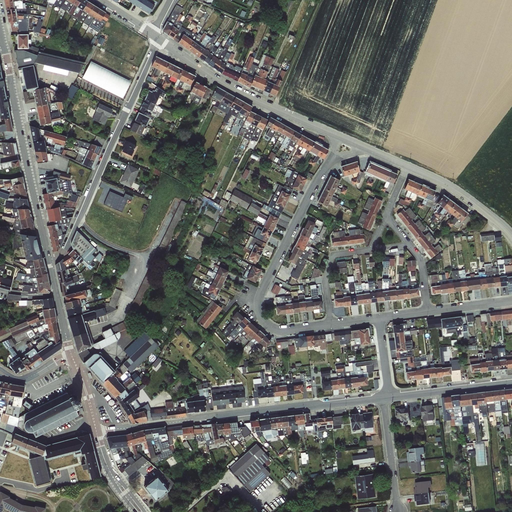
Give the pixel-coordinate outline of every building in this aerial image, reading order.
[(64,0),(60,8),(65,12),(71,3),(72,0),(64,0)] [(72,0),(71,3),(73,5),(68,13),(71,15),(77,7),(80,0),(72,0)] [(84,0),(80,0),(77,7),(79,9),(74,17),(77,19),(87,2),(84,0)] [(126,0),(153,13),(158,3),(151,0),(126,0)] [(23,8),(22,1),(4,3),(5,10),(23,8)] [(83,22),(94,6),(87,2),(77,19),(83,22)] [(163,32),(168,35),(180,14),(183,8),(176,5),(162,30),(163,32)] [(89,26),(99,9),(94,6),(83,22),(89,26)] [(99,9),(89,26),(97,31),(102,25),(103,25),(109,16),(99,9)] [(26,19),(26,14),(6,14),(8,22),(17,21),(16,18),(26,19)] [(182,15),(180,14),(168,35),(173,39),(181,26),(182,24),(179,22),(182,15)] [(34,31),(45,33),(46,29),(42,28),(44,20),(39,19),(38,26),(35,25),(34,31)] [(197,23),(192,32),(182,46),(188,50),(197,36),(196,35),(200,30),(199,29),(201,25),(197,23)] [(186,29),(181,26),(173,39),(182,46),(192,32),(187,28),(186,29)] [(198,33),(197,36),(188,50),(193,54),(206,34),(207,33),(205,31),(202,35),(198,33)] [(211,38),(206,34),(193,54),(198,58),(211,38)] [(214,34),(211,38),(198,58),(203,61),(214,45),(213,44),(217,36),(214,34)] [(216,46),(214,45),(203,61),(207,64),(219,47),(221,43),(219,42),(216,46)] [(226,44),(223,49),(212,68),(217,71),(227,51),(230,46),(226,44)] [(223,49),(219,47),(207,64),(212,68),(223,49)] [(217,71),(221,74),(227,63),(229,59),(232,60),(236,52),(233,50),(231,53),(227,51),(217,71)] [(237,81),(243,85),(251,67),(256,53),(253,52),(251,56),(249,56),(245,67),(243,66),(242,68),(237,81)] [(250,86),(256,88),(269,57),(263,54),(258,65),(250,86)] [(151,66),(158,70),(162,60),(156,57),(151,66)] [(256,88),(263,91),(268,76),(267,75),(274,59),(269,57),(256,88)] [(169,64),(162,60),(158,70),(164,73),(169,64)] [(92,62),(85,79),(125,96),(130,86),(131,86),(134,80),(92,62)] [(263,91),(269,94),(275,79),(281,64),(278,62),(275,68),(272,67),(268,76),(263,91)] [(221,74),(230,79),(235,67),(233,66),(232,65),(227,63),(221,74)] [(175,67),(169,64),(164,73),(171,76),(175,67)] [(249,88),(250,86),(258,65),(255,64),(253,68),(251,67),(243,85),(249,88)] [(230,79),(237,81),(242,68),(235,65),(235,67),(230,79)] [(26,90),(27,92),(38,89),(33,66),(21,68),(25,90),(26,90)] [(181,70),(175,67),(171,76),(177,79),(181,70)] [(188,73),(181,70),(177,79),(183,82),(188,73)] [(277,80),(275,79),(269,94),(275,97),(285,72),(281,70),(277,80)] [(195,77),(188,73),(183,82),(190,86),(195,77)] [(193,100),(201,84),(195,82),(189,94),(190,95),(189,98),(193,100)] [(201,84),(193,100),(192,102),(198,105),(201,98),(207,87),(201,84)] [(152,90),(145,107),(155,111),(161,96),(165,98),(168,91),(157,86),(155,91),(152,90)] [(47,87),(38,89),(27,92),(22,92),(24,101),(25,105),(35,103),(36,107),(47,105),(51,103),(48,90),(45,90),(47,89),(47,87)] [(67,96),(74,99),(78,90),(71,87),(67,96)] [(207,87),(201,98),(206,100),(209,93),(212,95),(214,91),(207,87)] [(214,91),(212,95),(211,96),(212,97),(211,98),(215,101),(222,90),(216,87),(214,91)] [(220,102),(226,92),(222,90),(215,101),(216,101),(214,106),(213,105),(210,110),(214,113),(216,109),(217,108),(220,102)] [(220,102),(230,107),(235,98),(226,92),(220,102)] [(235,98),(230,107),(234,109),(239,112),(244,103),(235,98)] [(220,102),(217,108),(227,114),(230,107),(220,102)] [(239,112),(238,113),(246,118),(250,111),(252,107),(244,103),(239,112)] [(109,118),(113,110),(99,104),(92,119),(104,125),(108,117),(109,118)] [(36,107),(38,119),(60,115),(59,111),(50,114),(47,105),(36,107)] [(230,107),(227,114),(225,116),(223,121),(220,129),(223,130),(226,123),(227,123),(230,118),(233,111),(234,109),(230,107)] [(246,118),(245,121),(250,124),(255,114),(250,111),(246,118)] [(246,118),(238,113),(236,117),(241,120),(239,125),(242,126),(245,121),(246,118)] [(256,127),(261,117),(255,114),(244,138),(249,141),(252,136),(256,127)] [(60,117),(60,115),(38,119),(39,125),(51,123),(52,126),(61,123),(61,120),(64,119),(63,116),(60,117)] [(256,127),(252,136),(258,139),(262,130),(267,120),(261,117),(256,127)] [(270,117),(266,126),(270,128),(265,135),(271,138),(274,134),(276,131),(280,123),(270,117)] [(5,123),(7,131),(12,131),(10,119),(4,119),(5,123)] [(135,120),(130,130),(142,136),(143,134),(141,133),(145,125),(135,120)] [(280,123),(276,131),(281,134),(285,126),(280,123)] [(32,143),(41,141),(39,129),(38,129),(38,128),(29,126),(32,142),(32,143)] [(285,126),(281,134),(286,136),(286,137),(290,129),(285,126)] [(290,129),(286,137),(291,139),(295,132),(290,129)] [(49,132),(46,131),(44,130),(43,137),(47,138),(46,141),(52,143),(51,146),(50,152),(53,153),(60,154),(63,146),(66,137),(49,132)] [(291,139),(290,140),(296,143),(301,135),(295,132),(291,139)] [(281,134),(279,137),(277,140),(280,141),(279,143),(281,144),(286,136),(281,134)] [(96,135),(92,144),(102,147),(105,140),(96,135)] [(301,135),(296,143),(295,144),(299,146),(302,148),(308,139),(301,135)] [(286,136),(281,144),(280,146),(285,149),(290,140),(291,139),(286,137),(286,136)] [(308,139),(302,148),(306,150),(309,152),(314,143),(308,139)] [(41,141),(32,143),(34,152),(46,152),(45,146),(44,140),(41,141)] [(124,140),(121,147),(124,148),(122,152),(131,156),(136,146),(124,140)] [(79,143),(77,147),(81,148),(88,150),(91,144),(82,142),(79,141),(79,143)] [(7,146),(9,156),(17,154),(15,143),(7,142),(1,142),(2,147),(7,146)] [(314,143),(309,152),(316,155),(321,147),(314,143)] [(91,144),(88,150),(98,155),(102,147),(92,144),(91,144)] [(81,148),(77,147),(74,146),(74,148),(79,151),(77,154),(78,154),(84,157),(88,150),(81,148)] [(302,148),(299,146),(296,151),(296,152),(292,159),(295,161),(297,157),(300,153),(302,148)] [(321,147),(316,155),(319,157),(323,159),(328,151),(321,147)] [(287,159),(284,165),(287,166),(290,160),(289,160),(291,155),(292,156),(296,149),(293,148),(287,159)] [(297,157),(295,161),(298,162),(300,158),(302,155),(303,155),(306,150),(302,148),(300,153),(297,157)] [(88,150),(84,157),(95,162),(98,155),(88,150)] [(46,152),(34,152),(37,162),(47,160),(47,158),(46,154),(46,152)] [(271,152),(267,159),(272,161),(276,155),(271,152)] [(84,157),(78,154),(75,160),(77,162),(81,164),(84,157)] [(313,160),(311,165),(310,166),(312,168),(313,166),(315,163),(316,163),(319,157),(316,155),(313,160)] [(84,157),(81,164),(92,169),(95,162),(84,157)] [(18,160),(10,161),(11,167),(12,168),(20,166),(18,160)] [(11,167),(10,161),(0,163),(0,169),(1,170),(11,167)] [(269,161),(266,166),(269,168),(278,173),(281,168),(271,162),(271,163),(269,161)] [(356,161),(348,164),(352,174),(359,172),(360,172),(356,161)] [(373,176),(377,165),(370,162),(366,172),(370,175),(373,176)] [(128,164),(119,183),(130,188),(139,170),(128,164)] [(352,174),(348,164),(340,166),(344,177),(352,174)] [(377,165),(373,176),(379,178),(384,168),(377,165)] [(153,168),(151,172),(159,176),(161,171),(153,168)] [(384,168),(379,178),(386,181),(391,171),(384,168)] [(245,169),(241,177),(245,179),(249,171),(245,169)] [(295,181),(298,174),(292,171),(289,170),(286,177),(289,178),(295,181)] [(53,171),(52,176),(52,177),(57,178),(57,179),(58,178),(69,181),(71,175),(61,172),(61,173),(53,171)] [(391,171),(386,181),(390,183),(393,184),(397,174),(391,171)] [(356,179),(354,180),(355,184),(356,186),(358,187),(360,181),(363,173),(362,173),(360,172),(359,172),(356,179)] [(298,174),(295,181),(304,185),(307,179),(298,174)] [(330,175),(327,182),(336,187),(340,180),(330,175)] [(289,178),(286,177),(284,183),(289,186),(291,187),(295,181),(289,178)] [(2,179),(0,179),(0,184),(1,185),(3,184),(4,188),(12,186),(12,185),(18,184),(17,178),(13,179),(10,180),(2,179)] [(57,178),(46,180),(44,180),(47,193),(48,193),(48,194),(52,193),(59,191),(57,179),(57,178)] [(58,178),(57,179),(59,191),(60,190),(68,193),(71,194),(75,195),(80,197),(81,197),(83,192),(77,189),(76,192),(71,190),(71,188),(69,181),(58,178)] [(411,192),(415,182),(408,179),(404,189),(407,191),(411,192)] [(295,181),(291,187),(300,192),(304,185),(295,181)] [(327,182),(323,189),(333,194),(336,187),(327,182)] [(415,182),(411,192),(414,194),(417,195),(422,185),(415,182)] [(24,183),(18,184),(12,185),(12,186),(14,193),(26,196),(24,183)] [(0,184),(0,188),(14,193),(12,186),(4,188),(3,184),(1,185),(0,184)] [(218,185),(215,184),(210,194),(213,196),(218,185)] [(279,185),(274,195),(278,197),(281,190),(290,195),(293,190),(284,186),(283,187),(279,185)] [(422,185),(417,195),(424,198),(428,188),(422,185)] [(428,188),(424,198),(431,201),(435,193),(436,191),(428,188)] [(235,189),(229,200),(246,209),(252,198),(235,189)] [(323,189),(320,195),(330,200),(332,196),(333,194),(323,189)] [(278,197),(287,202),(290,195),(281,190),(278,197)] [(0,191),(0,197),(7,200),(8,198),(11,199),(9,195),(0,191)] [(411,192),(407,191),(405,197),(404,200),(400,198),(398,203),(405,206),(406,204),(407,202),(409,198),(411,192)] [(407,202),(406,204),(408,205),(409,203),(411,199),(412,199),(414,194),(411,192),(409,198),(407,202)] [(48,193),(47,193),(42,194),(44,202),(53,200),(52,196),(52,193),(48,194),(48,193)] [(108,207),(114,210),(121,213),(127,199),(131,201),(132,197),(125,193),(123,197),(114,193),(108,207)] [(431,201),(424,198),(420,208),(423,209),(424,206),(425,206),(425,205),(427,206),(431,207),(431,208),(432,206),(434,202),(438,194),(435,193),(431,201)] [(71,194),(70,200),(77,203),(80,197),(75,195),(71,194)] [(273,195),(268,206),(272,209),(273,209),(281,213),(283,208),(275,204),(278,197),(274,195),(273,195)] [(330,200),(320,195),(317,202),(327,207),(330,200)] [(444,206),(449,199),(443,195),(437,203),(440,206),(443,208),(444,206)] [(332,196),(330,200),(335,203),(339,205),(343,206),(344,204),(337,200),(337,199),(332,196)] [(287,202),(278,197),(275,204),(283,208),(284,208),(287,202)] [(373,200),(371,205),(379,208),(383,201),(375,197),(373,200)] [(18,209),(19,199),(14,198),(13,204),(6,203),(5,208),(11,209),(16,209),(18,209)] [(19,199),(18,209),(29,209),(27,199),(19,199)] [(216,199),(215,201),(219,203),(218,204),(225,208),(228,202),(221,199),(220,201),(216,199)] [(444,206),(443,208),(446,210),(449,212),(455,204),(449,199),(444,206)] [(53,200),(44,202),(45,210),(46,210),(46,209),(54,208),(54,204),(53,200)] [(62,203),(54,204),(54,208),(59,207),(62,207),(73,209),(75,209),(77,203),(70,200),(67,200),(66,203),(62,203)] [(123,322),(110,328),(113,334),(119,331),(119,332),(130,327),(166,250),(188,203),(181,200),(161,243),(143,280),(134,300),(123,322)] [(266,221),(268,217),(259,212),(261,208),(251,203),(247,210),(257,215),(266,221)] [(272,209),(268,206),(264,204),(262,208),(266,211),(271,213),(273,209),(272,209)] [(455,204),(449,212),(454,217),(461,208),(455,204)] [(369,210),(368,212),(376,216),(379,208),(371,205),(369,210)] [(443,208),(440,206),(439,206),(435,211),(436,212),(434,215),(436,216),(439,213),(443,208)] [(59,207),(54,208),(46,209),(46,210),(49,222),(55,221),(61,219),(59,207)] [(62,207),(59,207),(61,219),(72,217),(71,214),(74,213),(73,209),(62,207)] [(439,213),(436,216),(433,221),(435,223),(439,218),(441,215),(442,216),(446,210),(443,208),(439,213)] [(461,208),(454,217),(461,222),(468,213),(461,208)] [(5,215),(4,217),(19,219),(16,209),(11,209),(12,213),(5,215)] [(18,209),(16,209),(19,219),(19,220),(31,217),(29,209),(18,209)] [(271,213),(270,214),(278,218),(281,213),(273,209),(271,213)] [(408,216),(405,211),(403,209),(396,214),(402,221),(408,216)] [(367,214),(365,220),(373,223),(376,216),(368,212),(367,214)] [(468,213),(461,222),(464,224),(471,215),(468,213)] [(268,217),(266,221),(275,225),(279,219),(278,218),(270,214),(268,217)] [(19,219),(4,217),(2,216),(0,215),(0,218),(1,219),(1,220),(13,222),(13,227),(21,229),(19,220),(19,219)] [(408,216),(402,221),(406,227),(413,222),(411,220),(408,216)] [(31,217),(19,220),(21,229),(33,226),(31,217)] [(451,221),(448,225),(445,229),(448,231),(451,227),(453,224),(454,224),(453,225),(457,228),(461,222),(454,217),(451,221)] [(308,220),(304,228),(311,232),(314,226),(315,224),(308,220)] [(365,220),(363,225),(362,227),(369,231),(373,223),(365,220)] [(266,221),(263,227),(272,232),(272,233),(276,225),(275,225),(266,221)] [(259,234),(262,229),(259,227),(259,226),(257,225),(258,224),(254,222),(252,224),(251,224),(250,227),(257,230),(256,233),(259,234),(257,237),(263,240),(262,242),(265,243),(266,242),(268,238),(259,234)] [(413,222),(406,227),(411,234),(418,228),(414,224),(413,222)] [(21,229),(13,227),(1,224),(0,227),(0,230),(10,232),(9,236),(13,237),(13,233),(18,234),(22,234),(21,229)] [(33,226),(21,229),(22,234),(23,235),(36,236),(33,226)] [(312,232),(309,238),(309,239),(318,243),(321,238),(323,233),(324,233),(326,228),(323,226),(318,236),(315,234),(312,232)] [(263,227),(262,229),(259,234),(268,238),(269,239),(272,232),(263,227)] [(311,232),(304,228),(303,228),(299,234),(300,234),(309,238),(312,232),(311,232)] [(418,228),(411,234),(416,239),(423,234),(421,232),(418,228)] [(56,229),(48,231),(49,238),(58,236),(57,236),(56,229)] [(69,255),(63,259),(64,265),(68,263),(69,264),(71,262),(76,267),(79,264),(81,262),(86,268),(88,265),(99,253),(76,231),(70,244),(73,250),(78,255),(74,260),(69,255)] [(23,235),(22,234),(18,234),(24,259),(28,259),(32,260),(41,258),(40,253),(39,253),(35,239),(37,239),(36,236),(23,235)] [(60,235),(57,236),(58,236),(59,243),(60,248),(66,234),(60,235)] [(300,234),(297,240),(306,245),(306,244),(309,239),(309,238),(300,234)] [(360,234),(355,235),(356,244),(364,242),(363,234),(360,234)] [(423,234),(416,239),(421,246),(427,240),(424,236),(423,234)] [(349,236),(347,236),(348,245),(356,244),(355,235),(349,236)] [(58,236),(49,238),(51,245),(59,243),(58,236)] [(250,236),(244,247),(251,251),(254,244),(264,249),(266,244),(265,243),(262,242),(250,236)] [(345,236),(339,237),(340,246),(348,245),(347,236),(345,236)] [(339,237),(334,238),(330,238),(332,247),(340,246),(339,237)] [(297,240),(294,246),(303,251),(306,245),(297,240)] [(427,240),(421,246),(426,251),(432,247),(431,245),(427,240)] [(59,243),(51,245),(53,252),(58,251),(58,248),(60,248),(59,243)] [(251,251),(260,255),(264,249),(254,244),(251,251)] [(306,245),(303,251),(308,253),(310,250),(316,253),(317,250),(310,246),(306,244),(306,245)] [(438,244),(434,248),(437,253),(442,249),(438,244)] [(303,251),(294,246),(291,252),(300,257),(303,251)] [(432,247),(426,251),(431,258),(438,253),(437,253),(434,248),(432,247)] [(73,250),(68,255),(69,255),(74,260),(78,255),(73,250)] [(251,251),(250,254),(248,257),(248,258),(256,262),(257,262),(260,255),(251,251)] [(303,251),(300,257),(305,260),(306,260),(309,254),(308,253),(303,251)] [(118,252),(115,258),(125,262),(127,256),(118,252)] [(293,270),(290,276),(297,280),(306,263),(304,261),(305,260),(300,257),(291,252),(287,261),(297,266),(294,271),(293,270)] [(41,258),(32,260),(32,262),(34,268),(45,267),(43,258),(41,258)] [(64,265),(63,259),(55,265),(56,272),(65,270),(64,265)] [(416,259),(408,260),(409,271),(417,270),(416,259)] [(362,294),(361,283),(358,260),(352,261),(354,269),(355,269),(356,274),(357,280),(358,280),(358,282),(354,283),(356,295),(362,294)] [(492,277),(491,266),(490,263),(484,264),(484,266),(486,278),(492,277)] [(505,276),(505,272),(504,265),(504,264),(497,265),(497,266),(499,277),(505,276)] [(252,266),(249,272),(259,276),(262,270),(252,266)] [(45,267),(34,268),(35,275),(35,278),(42,277),(41,274),(47,273),(45,267)] [(218,269),(216,273),(217,273),(226,278),(229,271),(219,267),(218,269)] [(35,275),(34,268),(33,268),(30,269),(27,269),(25,269),(25,274),(26,276),(29,276),(35,275)] [(314,268),(311,278),(319,277),(321,270),(314,268)] [(216,273),(211,270),(209,269),(207,273),(206,276),(214,279),(217,273),(216,273)] [(67,278),(65,270),(56,272),(59,283),(67,278)] [(75,275),(70,277),(73,284),(79,281),(77,274),(79,274),(77,270),(74,271),(75,275)] [(356,295),(354,283),(354,282),(353,275),(352,270),(349,270),(350,275),(351,282),(347,282),(348,289),(349,296),(356,295),(355,295),(356,295)] [(459,281),(458,271),(458,270),(451,271),(452,279),(452,282),(459,281)] [(249,272),(246,279),(255,283),(259,276),(249,272)] [(26,276),(25,274),(17,273),(16,280),(25,282),(25,279),(26,276)] [(42,277),(35,278),(36,284),(48,281),(47,273),(41,274),(42,277)] [(217,273),(214,279),(223,284),(226,278),(217,273)] [(192,276),(186,287),(190,289),(193,282),(195,283),(197,278),(192,276)] [(505,276),(499,277),(500,287),(507,286),(507,285),(506,277),(506,276),(505,276)] [(67,278),(59,283),(60,292),(66,291),(65,287),(73,284),(70,277),(67,278)] [(485,278),(479,279),(479,289),(487,288),(485,278)] [(214,279),(210,285),(219,290),(220,290),(223,284),(214,279)] [(466,280),(459,281),(460,291),(467,291),(466,280)] [(0,281),(0,282),(0,287),(9,290),(11,284),(0,281)] [(48,281),(36,284),(38,293),(49,293),(50,291),(48,281)] [(210,285),(207,283),(202,293),(214,299),(216,296),(207,292),(210,285)] [(446,283),(439,284),(439,285),(440,293),(441,294),(447,293),(446,283)] [(32,286),(27,285),(22,285),(22,291),(27,292),(27,294),(38,293),(36,284),(32,284),(32,286)] [(275,284),(271,292),(277,295),(281,287),(275,284)] [(66,291),(60,292),(61,295),(64,295),(70,294),(69,290),(68,285),(65,287),(66,291)] [(219,290),(210,285),(207,292),(216,296),(219,290)] [(439,285),(433,286),(430,286),(431,295),(440,293),(439,285)] [(94,311),(81,314),(87,333),(91,346),(92,346),(93,347),(93,348),(94,348),(95,348),(96,349),(97,349),(98,349),(99,349),(100,348),(100,349),(117,340),(118,340),(119,339),(119,338),(120,337),(120,335),(120,334),(120,333),(119,332),(119,331),(113,334),(110,328),(109,329),(107,326),(101,329),(99,330),(101,334),(102,333),(104,339),(97,342),(93,344),(86,322),(96,319),(96,318),(106,315),(118,309),(115,308),(122,291),(115,288),(109,303),(105,303),(102,304),(103,308),(94,311)] [(312,302),(320,301),(319,298),(317,296),(319,294),(318,288),(310,289),(311,297),(311,301),(312,301),(312,302)] [(408,288),(402,289),(403,299),(410,298),(410,297),(409,297),(408,289),(408,288)] [(415,288),(408,289),(409,297),(410,297),(419,296),(418,288),(415,288)] [(70,294),(64,295),(66,302),(80,298),(80,299),(87,297),(85,290),(70,294)] [(362,294),(364,304),(370,303),(369,293),(362,294)] [(7,301),(5,301),(6,303),(9,303),(14,303),(14,301),(21,301),(20,295),(8,294),(7,301)] [(362,294),(356,295),(355,295),(356,295),(357,305),(364,304),(362,294)] [(356,295),(349,296),(350,306),(357,305),(356,295)] [(286,304),(285,298),(284,296),(275,297),(276,306),(285,305),(285,304),(286,304)] [(349,296),(342,297),(343,298),(343,306),(343,307),(350,306),(349,296)] [(52,298),(42,299),(42,301),(44,309),(54,308),(52,298)] [(66,302),(63,303),(65,310),(80,306),(82,306),(81,300),(80,299),(80,298),(66,302)] [(343,298),(336,299),(333,299),(334,307),(343,306),(343,298)] [(320,301),(312,302),(313,310),(322,309),(321,300),(320,301)] [(210,303),(206,307),(209,309),(214,302),(212,301),(210,303)] [(214,302),(209,309),(216,316),(222,309),(214,302)] [(298,302),(292,303),(291,303),(292,303),(293,313),(300,312),(298,302)] [(292,303),(286,304),(285,304),(285,305),(286,314),(293,314),(293,313),(292,303)] [(285,305),(276,306),(277,315),(286,314),(285,305)] [(80,306),(65,310),(67,316),(82,312),(82,311),(80,306)] [(209,309),(206,307),(200,313),(201,314),(203,316),(209,309)] [(54,308),(44,309),(42,310),(43,319),(55,316),(54,308)] [(82,312),(67,316),(67,318),(81,314),(90,312),(89,309),(86,310),(82,311),(82,312)] [(209,309),(203,316),(211,323),(216,316),(209,309)] [(506,321),(511,320),(511,310),(501,311),(501,312),(502,320),(506,320),(506,321)] [(244,318),(243,317),(237,311),(231,318),(233,320),(238,324),(244,318)] [(501,312),(494,313),(495,321),(502,320),(501,312)] [(37,314),(36,314),(7,326),(0,329),(0,336),(10,332),(10,333),(29,325),(35,323),(39,321),(39,320),(37,314)] [(81,314),(67,318),(73,337),(87,333),(81,314)] [(203,316),(198,322),(198,323),(205,329),(211,323),(203,316)] [(461,316),(454,317),(455,327),(457,327),(462,326),(461,317),(461,316)] [(238,324),(238,325),(243,329),(249,322),(250,322),(244,317),(243,317),(244,318),(238,324)] [(455,327),(454,317),(446,318),(446,319),(447,326),(448,328),(455,327)] [(39,321),(35,323),(37,328),(42,325),(44,324),(43,319),(39,320),(39,321)] [(238,324),(233,320),(221,333),(226,338),(229,335),(234,330),(236,328),(235,327),(238,325),(238,324)] [(56,322),(47,324),(48,331),(57,329),(56,322)] [(249,322),(243,329),(242,329),(242,330),(246,333),(247,334),(254,326),(250,322),(249,322)] [(42,325),(37,328),(39,331),(40,332),(43,331),(48,331),(47,324),(44,324),(42,325)] [(403,331),(402,324),(393,325),(392,325),(393,333),(403,332),(403,331)] [(29,325),(10,333),(13,338),(31,330),(29,325)] [(234,330),(229,335),(233,339),(240,332),(242,330),(242,329),(243,329),(238,325),(235,327),(236,328),(234,330)] [(254,326),(247,334),(249,335),(252,338),(259,330),(254,326)] [(359,338),(369,336),(368,328),(358,329),(358,330),(359,338)] [(13,338),(7,340),(11,346),(11,347),(17,343),(28,337),(29,339),(32,338),(35,336),(35,334),(31,329),(31,330),(13,338)] [(57,329),(48,331),(50,337),(52,337),(53,342),(54,345),(60,341),(57,329)] [(359,338),(358,330),(350,331),(350,329),(344,330),(344,332),(345,331),(345,339),(350,339),(351,339),(359,338)] [(242,330),(240,332),(242,333),(234,341),(238,344),(240,342),(245,337),(243,335),(246,333),(242,330)] [(259,330),(252,338),(258,343),(258,342),(264,336),(265,335),(259,330)] [(31,342),(30,343),(38,353),(46,347),(53,342),(52,337),(50,337),(48,331),(43,331),(40,332),(39,331),(36,333),(37,333),(38,336),(44,333),(47,333),(47,336),(46,336),(45,334),(34,341),(31,342)] [(129,357),(123,364),(128,369),(131,373),(158,346),(161,344),(155,338),(153,340),(150,337),(144,331),(124,351),(129,357)] [(403,332),(393,333),(394,340),(394,343),(404,341),(403,335),(403,332)] [(87,333),(73,337),(78,353),(91,346),(87,333)] [(324,334),(313,336),(314,346),(313,346),(314,348),(318,347),(317,346),(320,346),(321,350),(325,349),(326,349),(325,342),(324,334)] [(264,336),(258,342),(263,346),(265,348),(271,342),(264,336)] [(313,336),(306,337),(307,347),(313,346),(314,346),(313,336)] [(369,336),(359,338),(360,345),(370,344),(369,336)] [(307,347),(306,337),(298,338),(299,347),(307,347)] [(252,338),(250,341),(245,346),(248,348),(246,351),(249,354),(251,351),(254,347),(258,343),(252,338)] [(351,339),(350,339),(350,341),(354,341),(354,345),(351,346),(351,350),(360,349),(359,345),(360,345),(359,338),(351,339)] [(287,339),(276,340),(277,349),(288,348),(289,355),(291,367),(294,367),(293,355),(295,354),(293,345),(292,345),(291,339),(287,339)] [(11,346),(7,340),(2,342),(6,349),(8,348),(11,346)] [(405,351),(395,352),(396,359),(399,358),(407,357),(413,356),(412,349),(411,340),(404,341),(405,351)] [(53,342),(46,347),(52,355),(61,348),(60,341),(54,345),(53,342)] [(404,341),(394,343),(394,344),(395,350),(395,352),(405,351),(404,341)] [(254,347),(251,351),(252,352),(255,349),(258,351),(263,346),(258,342),(258,343),(254,347)] [(38,353),(30,343),(26,344),(29,348),(25,350),(30,358),(37,353),(38,353)] [(501,348),(497,348),(498,359),(499,360),(505,359),(505,355),(504,347),(504,343),(502,343),(502,347),(500,347),(501,348)] [(38,353),(37,353),(43,361),(52,355),(46,347),(38,353)] [(441,368),(450,367),(450,363),(444,364),(443,352),(447,351),(446,347),(438,348),(440,360),(441,367),(441,368)] [(87,349),(78,353),(84,362),(92,355),(87,349)] [(30,358),(28,359),(34,367),(43,361),(37,353),(30,358)] [(92,355),(84,362),(103,384),(104,382),(113,374),(116,372),(115,371),(100,355),(99,355),(98,354),(97,354),(96,354),(94,354),(93,354),(92,355)] [(434,364),(433,361),(430,361),(429,354),(426,355),(426,357),(427,360),(428,368),(434,367),(434,364)] [(413,356),(407,357),(408,366),(405,367),(405,372),(415,371),(414,370),(413,359),(413,356)] [(18,357),(16,358),(14,360),(9,364),(15,373),(24,367),(23,365),(21,362),(22,361),(20,359),(18,357)] [(426,357),(420,358),(420,361),(421,369),(428,368),(427,360),(426,357)] [(27,358),(22,361),(21,362),(23,365),(24,367),(27,370),(27,371),(34,367),(28,359),(27,358)] [(158,358),(152,365),(155,368),(162,360),(158,358)] [(505,359),(499,360),(499,370),(500,370),(507,369),(506,368),(506,360),(505,359)] [(372,360),(355,363),(356,377),(357,377),(357,378),(363,377),(362,370),(366,369),(366,372),(373,371),(372,365),(372,360)] [(492,360),(485,361),(486,372),(493,371),(492,360)] [(479,363),(469,365),(470,372),(479,371),(480,371),(479,363)] [(116,372),(113,374),(117,379),(122,375),(128,369),(123,364),(115,371),(116,372)] [(343,371),(342,365),(335,366),(336,373),(337,379),(344,378),(343,378),(344,378),(343,371)] [(344,365),(342,365),(343,371),(344,378),(350,377),(349,371),(349,366),(345,367),(344,365)] [(441,367),(434,368),(435,377),(435,378),(443,377),(442,376),(441,368),(441,367)] [(450,367),(441,368),(442,376),(451,375),(450,367)] [(130,377),(121,384),(125,389),(126,391),(135,384),(138,382),(141,379),(148,371),(145,368),(138,376),(135,373),(130,377)] [(421,369),(414,370),(415,371),(415,379),(415,380),(423,379),(422,379),(421,369)] [(330,375),(329,370),(320,371),(321,377),(324,376),(325,382),(330,381),(330,380),(330,375)] [(415,371),(405,372),(406,380),(415,379),(415,371)] [(300,379),(292,380),(292,384),(293,385),(302,384),(301,384),(306,383),(305,373),(299,374),(300,379)] [(104,382),(103,384),(107,389),(117,380),(117,379),(113,374),(104,382)] [(268,376),(264,377),(264,379),(265,379),(266,388),(272,387),(272,386),(271,379),(271,377),(271,376),(268,376)] [(363,377),(357,378),(358,386),(367,385),(366,376),(363,377)] [(356,377),(350,378),(351,387),(358,387),(358,386),(357,378),(357,377),(356,377)] [(330,380),(330,381),(331,389),(331,390),(338,389),(337,379),(330,380)] [(117,380),(107,389),(115,397),(125,389),(121,384),(117,380)] [(330,381),(325,382),(321,382),(322,390),(331,389),(330,381)] [(2,382),(0,388),(0,392),(9,395),(11,384),(2,382)] [(135,384),(126,391),(128,394),(134,389),(138,387),(140,384),(138,382),(135,384)] [(192,401),(204,400),(204,398),(209,397),(207,382),(196,386),(197,390),(198,394),(190,397),(185,398),(185,402),(186,403),(186,402),(192,401)] [(9,395),(9,396),(22,398),(22,397),(24,386),(11,384),(9,395)] [(138,387),(134,389),(136,393),(141,389),(144,386),(142,384),(139,386),(139,387),(138,388),(138,387)] [(292,384),(286,385),(285,385),(286,395),(294,394),(293,385),(292,384)] [(302,384),(293,385),(294,394),(302,393),(303,393),(302,384)] [(240,386),(235,387),(237,407),(241,406),(240,402),(244,402),(242,386),(240,386)] [(235,387),(227,388),(229,403),(232,403),(233,407),(237,407),(235,387)] [(272,387),(266,388),(266,389),(267,397),(267,398),(274,397),(274,396),(272,387)] [(227,388),(219,389),(221,409),(225,408),(225,404),(229,403),(227,388)] [(125,389),(115,397),(119,402),(128,394),(126,391),(125,389)] [(128,394),(119,402),(123,408),(129,404),(135,399),(139,396),(136,393),(134,389),(128,394)] [(221,409),(219,389),(211,390),(213,405),(216,405),(217,409),(221,409)] [(266,389),(262,389),(256,390),(257,397),(257,398),(267,397),(266,389)] [(0,392),(0,407),(3,408),(3,406),(6,407),(9,396),(9,395),(0,392)] [(493,392),(485,393),(487,403),(494,402),(493,392)] [(26,420),(25,421),(24,422),(23,423),(23,425),(23,426),(23,428),(24,429),(25,430),(26,431),(28,432),(30,432),(31,432),(32,432),(35,437),(79,415),(76,410),(78,409),(77,407),(80,405),(76,397),(70,401),(68,398),(66,393),(23,414),(26,420)] [(478,393),(469,395),(470,406),(472,406),(479,405),(478,393)] [(485,393),(478,393),(479,405),(487,404),(487,403),(485,393)] [(469,395),(460,396),(461,406),(461,407),(470,406),(469,395)] [(6,407),(4,414),(12,416),(18,417),(18,416),(20,407),(21,407),(22,397),(22,398),(9,396),(6,407)] [(461,406),(460,396),(452,396),(452,397),(453,407),(461,406)] [(452,397),(445,398),(446,410),(453,409),(453,407),(452,397)] [(446,410),(445,398),(441,399),(444,421),(451,421),(452,426),(455,426),(455,421),(455,420),(453,409),(446,410)] [(135,399),(129,404),(134,412),(141,407),(135,399)] [(204,400),(192,401),(193,412),(205,411),(204,400)] [(500,401),(501,411),(502,414),(508,413),(506,400),(500,401)] [(25,401),(22,405),(28,410),(31,406),(25,401)] [(166,410),(174,409),(173,402),(173,401),(165,402),(166,408),(166,410)] [(186,403),(185,402),(180,404),(180,406),(184,407),(185,413),(188,413),(186,403)] [(494,402),(487,403),(487,404),(488,413),(495,412),(494,402)] [(129,404),(123,408),(128,415),(133,412),(134,412),(129,404)] [(487,404),(479,405),(480,414),(483,413),(483,417),(488,416),(488,413),(487,404)] [(134,412),(133,412),(134,414),(136,413),(144,411),(148,410),(145,405),(141,407),(134,412)] [(432,405),(421,406),(423,422),(434,420),(432,405)] [(461,406),(453,407),(453,409),(455,420),(462,419),(462,412),(461,407),(461,406)] [(470,406),(461,407),(462,412),(462,419),(463,422),(463,424),(464,434),(468,433),(467,424),(471,424),(471,423),(474,422),(473,414),(472,406),(470,406)] [(184,407),(174,409),(175,418),(186,417),(185,413),(184,407)] [(407,419),(409,419),(408,407),(395,409),(397,423),(407,421),(407,419)] [(166,408),(148,410),(150,418),(167,415),(166,410),(166,408)] [(174,409),(166,410),(167,415),(167,419),(175,418),(174,409)] [(148,410),(144,411),(147,422),(152,421),(150,418),(148,410)] [(144,411),(136,413),(139,422),(147,422),(144,411)] [(133,412),(128,415),(132,423),(139,422),(136,413),(134,414),(133,412)] [(371,412),(362,413),(364,429),(373,428),(373,427),(371,412)] [(305,414),(303,414),(304,424),(304,427),(313,426),(313,429),(313,433),(316,432),(318,432),(317,426),(316,418),(310,419),(309,413),(305,414)] [(364,429),(362,413),(349,414),(351,430),(362,429),(364,429)] [(12,416),(4,414),(3,419),(2,422),(6,424),(17,427),(18,417),(12,416)] [(303,414),(293,415),(295,425),(295,426),(296,425),(303,424),(304,424),(303,414)] [(342,416),(331,417),(332,424),(332,428),(332,429),(341,428),(340,424),(343,424),(342,416)] [(331,417),(316,418),(317,426),(332,424),(331,417)] [(265,419),(258,420),(260,431),(260,432),(271,430),(271,428),(269,418),(265,419)] [(258,420),(250,421),(251,432),(254,432),(260,431),(258,420)] [(237,422),(229,423),(230,434),(232,434),(235,434),(236,435),(241,434),(240,427),(237,427),(237,422)] [(216,423),(210,424),(212,432),(213,440),(219,439),(219,438),(218,435),(217,435),(216,424),(216,423)] [(229,423),(222,424),(223,434),(223,435),(224,435),(227,434),(230,434),(229,423)] [(210,424),(200,425),(202,433),(203,433),(208,433),(210,432),(212,432),(210,424)] [(332,424),(317,426),(318,432),(318,434),(321,434),(320,431),(326,430),(326,429),(332,428),(332,424)] [(182,425),(173,427),(174,436),(176,436),(182,435),(182,428),(182,425)] [(202,433),(200,425),(192,425),(192,427),(193,434),(200,433),(202,433)] [(288,426),(283,427),(284,435),(287,435),(291,434),(291,430),(290,426),(288,426)] [(164,427),(156,428),(158,437),(159,440),(167,437),(168,437),(165,428),(164,427)] [(173,427),(165,428),(168,437),(174,436),(173,427)] [(182,428),(182,435),(183,439),(184,438),(185,439),(193,438),(193,434),(192,427),(182,428)] [(245,427),(240,427),(241,434),(244,437),(251,433),(250,432),(245,427)] [(156,428),(143,430),(145,439),(153,438),(158,437),(156,428)] [(143,430),(137,432),(140,443),(143,443),(146,442),(146,441),(145,439),(143,430)] [(271,430),(260,432),(264,439),(272,437),(272,436),(271,430)] [(260,431),(254,432),(261,443),(266,441),(264,439),(260,432),(260,431)] [(137,432),(131,434),(134,445),(135,445),(140,443),(137,432)] [(212,432),(210,432),(211,439),(212,444),(214,444),(225,442),(226,441),(224,437),(222,438),(219,438),(219,439),(213,440),(212,432)] [(80,451),(76,437),(45,445),(15,433),(11,443),(24,448),(41,455),(29,459),(35,485),(50,481),(44,460),(74,452),(80,451)] [(89,433),(76,437),(80,451),(81,454),(83,454),(94,451),(89,433)] [(131,434),(126,435),(128,447),(134,445),(131,434)] [(128,447),(126,435),(108,437),(107,439),(110,449),(128,447)] [(168,437),(167,437),(168,441),(169,445),(172,445),(173,445),(177,443),(176,436),(174,436),(168,437)] [(159,440),(157,440),(161,453),(157,455),(159,461),(165,458),(172,454),(171,453),(174,452),(172,445),(169,445),(168,441),(167,437),(159,440)] [(193,438),(185,439),(186,441),(182,443),(186,449),(188,451),(189,452),(192,450),(191,449),(194,447),(192,444),(193,443),(192,441),(196,441),(196,438),(193,438)] [(146,442),(147,448),(147,449),(150,458),(148,458),(150,460),(152,462),(154,463),(159,461),(157,455),(155,455),(155,454),(152,446),(151,440),(146,441),(146,442)] [(235,462),(228,469),(249,492),(269,473),(262,465),(269,458),(256,443),(235,462)] [(134,445),(128,447),(128,449),(132,448),(134,455),(132,456),(131,453),(130,454),(130,456),(135,462),(142,456),(138,453),(137,454),(137,453),(136,451),(135,445),(134,445)] [(128,447),(110,449),(112,455),(118,453),(120,460),(122,460),(125,463),(121,467),(120,465),(119,465),(118,464),(116,465),(118,469),(121,473),(124,471),(130,465),(135,462),(130,456),(130,454),(128,450),(128,449),(128,447)] [(421,461),(421,460),(420,455),(424,454),(424,447),(409,449),(409,452),(407,452),(408,462),(420,461),(421,461)] [(94,451),(83,454),(85,462),(85,464),(82,465),(83,470),(87,469),(88,473),(89,473),(91,479),(100,476),(97,463),(94,451)] [(358,456),(359,464),(375,462),(373,453),(357,455),(358,456)] [(130,465),(124,471),(129,476),(137,470),(141,467),(141,466),(146,462),(148,461),(147,461),(142,456),(135,462),(130,465)] [(226,466),(228,469),(235,462),(233,460),(226,466)] [(420,461),(408,462),(408,467),(411,467),(411,474),(421,472),(421,466),(420,461)] [(159,468),(158,470),(154,473),(157,475),(169,490),(176,485),(159,469),(159,468)] [(373,474),(354,476),(357,499),(375,497),(373,480),(374,480),(373,474)] [(157,475),(143,486),(155,501),(169,490),(157,475)] [(224,493),(220,497),(222,499),(231,491),(226,487),(222,487),(222,490),(224,493)] [(21,504),(0,491),(0,511),(44,511),(46,508),(21,504)] [(429,492),(414,494),(415,502),(416,501),(417,506),(430,504),(429,492)]
